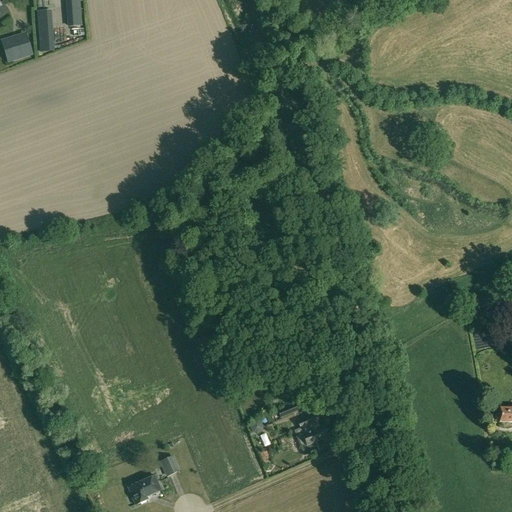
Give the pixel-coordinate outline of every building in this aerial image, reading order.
[(29,53),(24,38),(16,40),(19,48),(6,52),(8,59),(29,53)] [(284,371),(271,376),(275,387),(288,382),(284,371)] [(300,402),(278,412),(281,418),(303,409),(300,402)] [(500,422),(511,422),(511,408),(501,408),(500,422)] [(288,424),(303,419),(301,411),(285,416),(288,424)] [(300,429),(295,431),(297,437),(296,438),(300,448),(327,437),(323,427),(322,427),(317,414),(297,422),(300,429)] [(253,432),(258,434),(262,432),(264,427),(262,422),(257,421),(252,423),(251,428),(253,432)] [(159,462),(166,477),(179,472),(173,456),(159,462)] [(128,486),(136,505),(147,500),(146,497),(161,491),(154,475),(128,486)]
